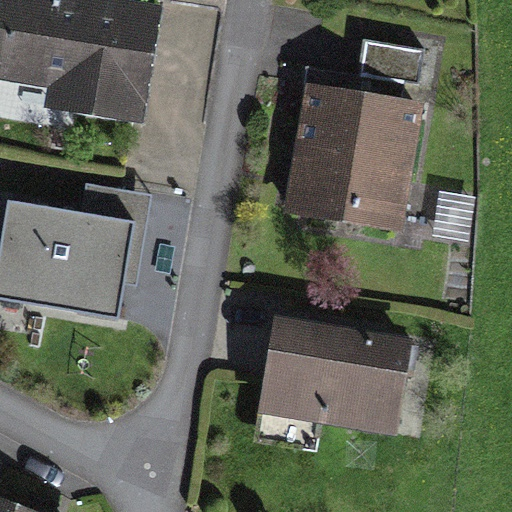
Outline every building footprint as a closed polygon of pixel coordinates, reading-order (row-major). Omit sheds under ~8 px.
[(0,0),(0,81),(47,90),(44,111),(143,126),(162,9),(120,2),(120,0),(0,0)] [(357,77),(308,69),(283,216),(403,237),(423,105),(404,101),(406,86),(419,87),(425,52),(364,40),(357,77)] [(82,215),(8,203),(0,248),(0,303),(119,323),(125,288),(137,290),(150,196),(86,187),(82,215)] [(413,342),(274,318),(260,417),(396,438),(413,342)] [(0,511),(42,511),(44,504),(0,486),(0,511)]
